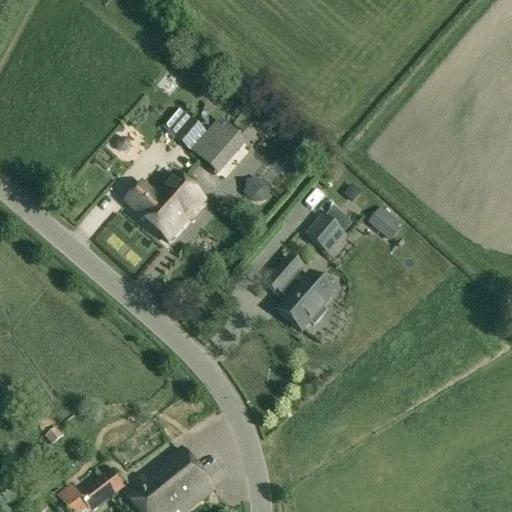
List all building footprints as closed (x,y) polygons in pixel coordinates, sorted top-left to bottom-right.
[(188,152),(204,133),(178,111),(161,130),(188,152)] [(195,149),(210,159),(236,125),(222,114),(195,149)] [(254,158),(263,147),(238,127),(210,161),(228,176),(247,152),(254,158)] [(120,140),(115,145),(115,152),(120,156),(127,156),(132,152),(132,145),(127,140),(120,140)] [(286,174),(295,182),(309,166),(300,158),(286,174)] [(169,213),(190,189),(173,175),(154,196),(141,185),(124,205),(137,216),(136,217),(146,226),(157,213),(164,219),(170,213),(169,213)] [(243,196),(253,203),(254,204),(256,205),(257,205),(259,205),(261,205),(263,205),(264,204),(266,203),(267,202),(268,201),(269,199),(269,198),(270,196),(270,194),(270,192),(269,191),(268,189),(257,180),(243,196)] [(204,202),(190,189),(169,213),(170,213),(164,219),(157,213),(146,226),(167,245),(204,202)] [(323,221),(307,239),(326,254),(341,237),(323,221)] [(394,222),(382,237),(392,246),(405,231),(394,222)] [(288,301),(277,314),(301,335),(310,324),(314,327),(325,315),(321,312),(333,298),(309,277),(305,282),(298,276),(302,271),(289,260),(265,287),(278,298),(281,295),(288,301)] [(45,438),(53,447),(64,438),(56,429),(45,438)] [(134,511),(186,511),(213,492),(182,451),(122,496),(134,511)] [(70,488),(56,498),(67,511),(96,511),(126,489),(111,471),(77,497),(70,488)]
